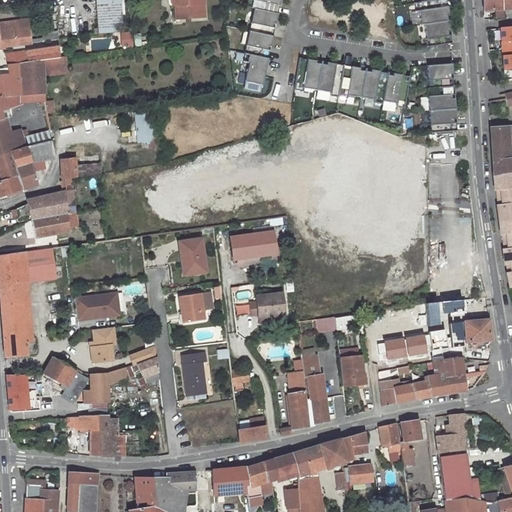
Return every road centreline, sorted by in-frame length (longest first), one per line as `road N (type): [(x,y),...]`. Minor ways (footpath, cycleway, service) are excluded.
road 1 (residential): [(1,455),(146,465),(510,388)]
road 2 (unclassified): [(510,388),(480,185),(471,54)]
road 3 (residential): [(287,39),(410,59),(471,54)]
